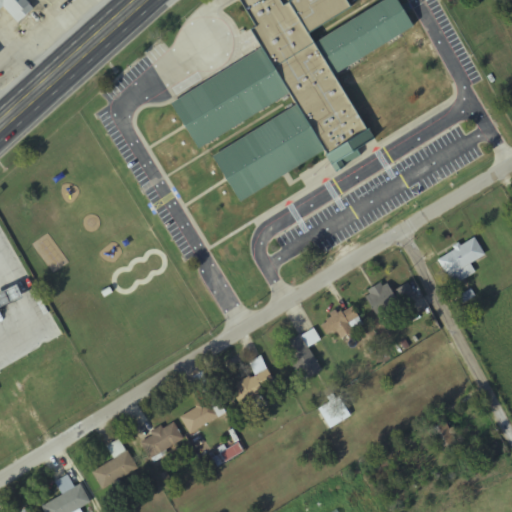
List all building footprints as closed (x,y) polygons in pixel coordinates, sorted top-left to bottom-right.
[(0,0),(0,12),(5,8),(21,24),(37,9),(27,0),(0,0)] [(279,0),(239,0),(255,24),(250,29),(261,46),(170,103),(184,125),(199,148),(289,92),(297,103),(212,155),(239,201),(283,175),(286,173),(325,149),(325,155),(335,172),(360,154),(357,150),(371,140),(374,138),(369,129),(367,129),(351,104),(333,75),(307,33),(350,7),(345,0),(291,0),(283,5),(279,0)] [(382,0),(396,0),(400,6),(403,9),(405,13),(414,26),(337,71),(317,39),(382,0)] [(437,260),(459,303),(475,296),(471,289),(464,278),(474,271),(470,264),(483,256),(472,238),(437,260)] [(379,282),(362,292),(383,324),(405,310),(387,283),(382,285),(379,282)] [(318,325),(326,321),(325,318),(330,316),(329,313),(335,309),(337,313),(352,305),(362,324),(353,329),(348,323),(326,335),(318,325)] [(299,334),(321,369),(300,382),(292,367),(281,343),(299,334)] [(267,368),(250,378),(248,374),(229,387),(241,405),(274,382),(267,368)] [(33,383),(43,404),(62,394),(51,373),(33,383)] [(319,407),(330,429),(352,418),(340,396),(319,407)] [(180,416),(190,432),(217,415),(204,399),(180,416)] [(0,423),(0,436),(3,442),(24,431),(16,415),(0,423)] [(174,421),(163,427),(161,424),(150,431),(152,435),(140,441),(150,458),(171,446),(174,449),(185,440),(174,421)] [(430,433),(446,459),(462,450),(446,423),(430,433)] [(127,449),(137,467),(102,489),(91,471),(127,449)] [(41,505),(45,511),(82,511),(80,508),(91,501),(80,483),(41,505)]
